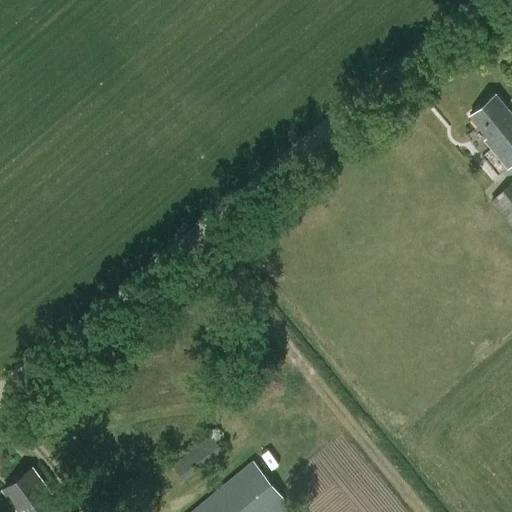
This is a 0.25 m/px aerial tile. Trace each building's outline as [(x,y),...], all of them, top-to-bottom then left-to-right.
[(470,116),(489,138),(485,141),(508,168),(511,164),(511,112),(497,94),(470,116)] [(511,182),(490,202),(511,227),(511,182)] [(223,449),(212,434),(173,465),(184,479),(223,449)] [(281,511),(290,504),(254,461),(191,511),(281,511)] [(43,511),(53,505),(56,509),(62,506),(34,468),(5,489),(21,511),(43,511)]
